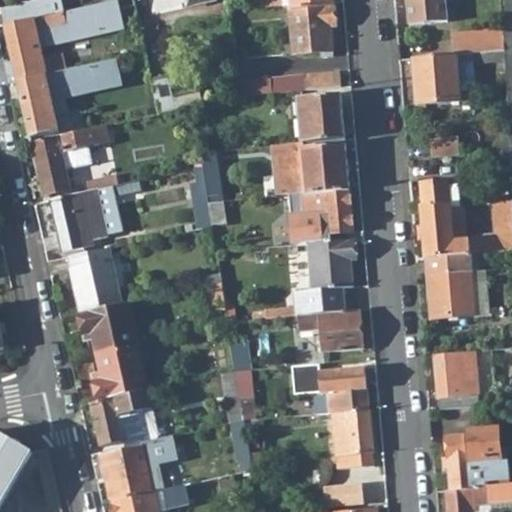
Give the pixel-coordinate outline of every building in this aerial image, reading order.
[(32,0),(32,2),(1,9),(5,26),(63,13),(60,0),(32,0)] [(283,0),(285,7),(290,7),(290,9),(334,5),(334,2),(333,0),(283,0)] [(406,0),(409,25),(447,22),(445,0),(406,0)] [(505,61),(509,117),(511,116),(511,0),(500,0),(503,31),(504,51),(505,61)] [(290,9),(293,53),(333,50),(332,27),(337,27),(334,5),(290,9)] [(5,26),(17,82),(19,82),(28,79),(46,75),(38,37),(67,31),(63,13),(5,26)] [(456,35),(457,55),(504,51),(503,31),(456,35)] [(457,55),(456,55),(457,60),(473,59),(474,64),(505,61),(504,51),(457,55)] [(414,59),(418,105),(460,101),(457,65),(457,60),(456,55),(414,59)] [(17,82),(30,138),(58,132),(54,116),(67,113),(64,100),(124,88),(117,59),(46,75),(28,79),(19,82),(17,82)] [(306,77),(307,90),(342,87),(341,74),(306,77)] [(152,80),(160,115),(194,107),(205,104),(202,90),(176,96),(171,76),(152,80)] [(272,80),(273,93),(307,90),(306,77),(272,80)] [(246,82),(247,96),(273,93),(272,80),(246,82)] [(299,99),(302,144),(346,140),(342,95),(299,99)] [(31,143),(44,196),(72,190),(66,168),(63,152),(88,148),(109,142),(105,127),(59,137),(31,143)] [(503,134),(504,146),(511,146),(510,133),(503,134)] [(431,140),(433,158),(460,156),(459,138),(431,140)] [(200,144),(202,152),(215,151),(213,143),(200,144)] [(277,150),(281,195),(306,193),(307,194),(350,190),(346,144),(302,148),(302,144),(277,146),(277,150)] [(272,146),(276,195),(281,195),(277,150),(277,146),(272,146)] [(66,168),(92,164),(88,148),(63,152),(66,168)] [(215,151),(221,186),(231,185),(226,157),(225,150),(215,151)] [(204,167),(209,197),(222,195),(221,186),(215,151),(202,152),(203,161),(204,167)] [(194,163),(195,169),(204,167),(203,161),(194,163)] [(192,207),(198,230),(214,226),(213,226),(210,203),(209,197),(204,167),(195,169),(197,184),(191,185),(194,206),(192,207)] [(88,184),(90,192),(98,191),(112,187),(119,186),(117,177),(88,184)] [(112,187),(115,197),(142,191),(140,181),(119,186),(112,187)] [(422,206),(426,259),(479,254),(485,254),(511,251),(511,200),(493,201),(495,234),(472,235),(468,241),(454,242),(451,209),(460,208),(458,186),(448,187),(448,182),(420,184),(422,206)] [(98,191),(108,235),(123,233),(115,197),(112,187),(98,191)] [(290,196),(292,218),(294,217),(296,245),(309,244),(332,242),(331,234),(354,232),(350,190),(307,194),(290,196)] [(50,201),(62,254),(94,247),(93,241),(108,237),(108,235),(98,191),(90,192),(50,201)] [(210,203),(213,226),(228,224),(224,202),(223,202),(210,203)] [(468,241),(465,208),(460,208),(451,209),(454,242),(468,241)] [(295,292),(297,316),(299,316),(345,312),(344,304),(354,303),(352,261),(357,260),(354,240),(332,242),(309,244),(313,291),(295,292)] [(71,271),(81,315),(123,305),(110,249),(69,258),(72,270),(71,271)] [(426,259),(432,319),(476,315),(473,272),(480,271),(479,254),(426,259)] [(491,314),(487,271),(480,271),(473,272),(476,315),(491,314)] [(197,279),(199,288),(209,286),(223,283),(221,273),(197,279)] [(209,286),(212,307),(226,304),(223,283),(209,286)] [(93,334),(98,358),(140,349),(130,304),(123,305),(81,315),(86,336),(93,334)] [(299,316),(300,332),(320,330),(322,353),(364,349),(361,310),(345,312),(299,316)] [(96,383),(100,402),(148,391),(149,391),(140,349),(98,358),(103,381),(96,383)] [(434,356),(438,400),(439,400),(440,410),(480,407),(479,396),(475,352),(434,356)] [(314,395),(316,415),(328,414),(370,410),(366,368),(321,373),(321,363),(321,360),(293,364),(296,393),(314,392),(314,395)] [(237,371),(244,421),(252,420),(252,415),(256,414),(252,370),(237,371)] [(224,374),(231,423),(232,423),(244,421),(237,371),(224,374)] [(90,404),(100,447),(124,442),(118,417),(152,409),(148,391),(100,402),(90,404)] [(334,419),(337,456),(338,470),(375,467),(374,453),(370,410),(328,414),(328,420),(334,419)] [(244,421),(246,434),(259,433),(258,420),(252,420),(244,421)] [(232,423),(237,458),(242,465),(250,464),(246,434),(244,421),(232,423)] [(447,439),(452,491),(511,485),(508,457),(501,458),(498,430),(469,432),(469,437),(447,439)] [(0,434),(0,472),(8,477),(16,463),(23,467),(31,453),(0,434)] [(102,457),(112,502),(155,492),(145,451),(145,447),(102,457)] [(145,451),(155,492),(165,490),(155,448),(145,451)] [(0,507),(23,467),(16,463),(8,477),(0,472),(0,507)] [(112,502),(114,511),(166,511),(169,511),(168,508),(190,503),(186,485),(165,490),(155,492),(112,502)] [(446,491),(448,511),(471,511),(471,506),(491,505),(511,502),(511,485),(452,491),(446,491)] [(339,489),(340,505),(365,503),(364,488),(339,489)] [(471,506),(471,511),(500,511),(511,511),(511,502),(491,505),(471,506)]
